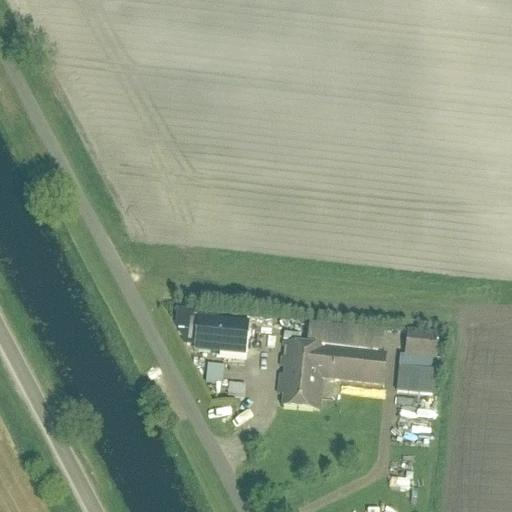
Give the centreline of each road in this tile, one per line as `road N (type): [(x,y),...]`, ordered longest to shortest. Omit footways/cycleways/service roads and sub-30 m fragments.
road 1 (unclassified): [(243,511),(0,50)]
road 2 (unclassified): [(91,511),(0,337)]
